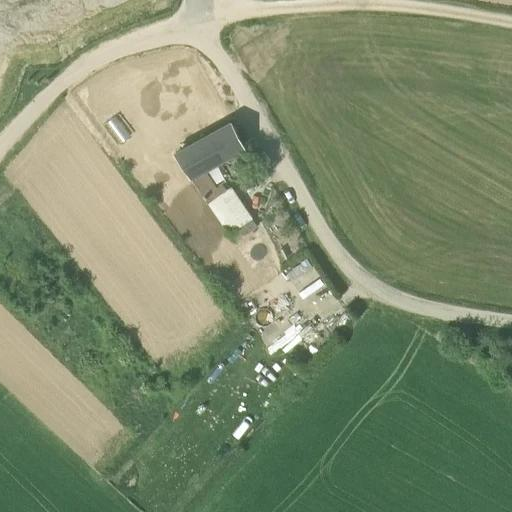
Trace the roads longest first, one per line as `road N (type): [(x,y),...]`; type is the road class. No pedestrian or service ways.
road 1 (unclassified): [(0,147),(78,70),(201,20),(329,246),(365,283),(409,303),(511,320)]
road 2 (track): [(201,20),(239,7),(330,6),(511,26)]
